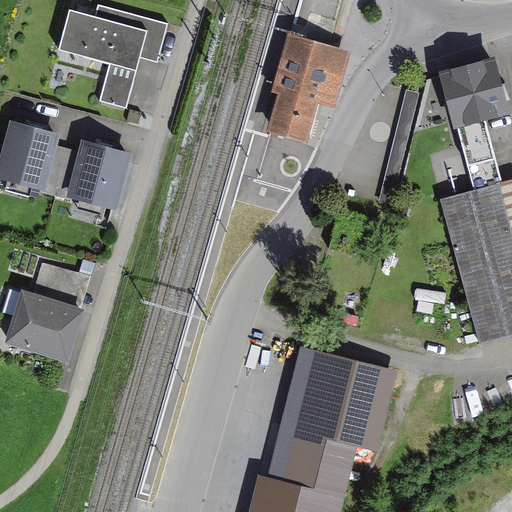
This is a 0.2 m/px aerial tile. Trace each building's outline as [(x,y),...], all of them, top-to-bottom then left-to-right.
[(96,16),(70,9),(60,50),(112,64),(103,101),(129,109),(144,59),(161,63),(171,24),(99,5),(96,16)] [(292,36),(289,35),(273,91),(279,93),(268,131),(272,132),(307,142),(312,126),(318,105),(335,109),(351,52),(292,36)] [(493,56),(442,70),(457,122),(483,115),(508,108),(493,56)] [(483,115),(457,122),(474,190),(501,183),(483,115)] [(61,132),(12,118),(0,158),(0,174),(45,187),(61,132)] [(135,152),(84,138),(69,193),(120,208),(135,152)] [(474,190),(439,200),(482,346),(511,336),(511,180),(501,183),(474,190)] [(32,296),(20,293),(6,345),(67,362),(91,277),(41,263),(32,296)] [(397,373),(315,352),(282,481),(260,476),(250,511),(340,511),(357,449),(376,454),(397,373)]
